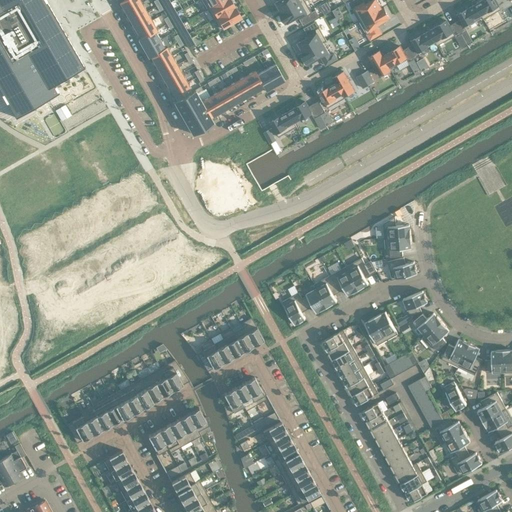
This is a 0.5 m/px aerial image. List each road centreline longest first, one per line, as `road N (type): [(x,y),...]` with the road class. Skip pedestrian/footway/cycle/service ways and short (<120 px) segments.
road 1 (residential): [(402,511),(303,331),(383,287),(430,276)]
road 2 (tertiary): [(511,81),(269,213)]
road 3 (residential): [(253,0),(302,84),(183,149)]
road 4 (residential): [(214,377),(255,355),(340,511)]
road 5 (tertiary): [(0,341),(174,239)]
road 6 (unclassified): [(170,152),(0,251)]
road 7 (tertiary): [(164,217),(0,307)]
road 8 (residential): [(159,107),(98,0)]
